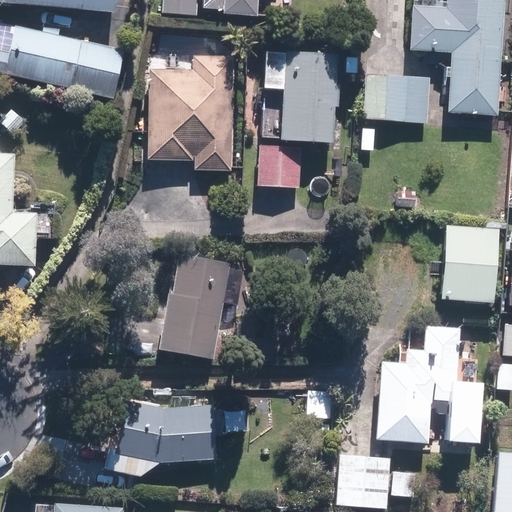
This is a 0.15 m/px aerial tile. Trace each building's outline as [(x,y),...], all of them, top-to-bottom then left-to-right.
[(0,0),(0,3),(108,13),(109,0),(0,0)] [(159,0),(158,12),(193,15),(193,0),(197,0),(197,7),(216,9),(215,13),(253,16),(253,0),(159,0)] [(491,115),(498,0),(443,0),(443,11),(408,8),(405,51),(447,53),(443,113),(491,115)] [(0,73),(107,97),(117,53),(0,26),(0,73)] [(326,142),(332,56),(280,52),(275,139),(326,142)] [(227,171),(229,57),(157,56),(157,70),(146,69),(144,159),(187,160),(187,158),(191,158),(191,170),(227,171)] [(424,79),(363,75),(360,118),(422,122),(424,79)] [(296,150),(255,148),(253,185),(294,187),(296,150)] [(8,156),(0,155),(0,263),(28,264),(30,217),(5,215),(8,156)] [(366,254),(358,288),(419,302),(437,224),(390,213),(380,257),(366,254)] [(491,231),(440,228),(436,298),(486,301),(491,231)] [(209,357),(224,265),(174,256),(167,295),(163,295),(154,349),(209,357)] [(275,317),(236,314),(233,363),(272,365),(275,317)] [(511,326),(501,326),(499,356),(511,356),(511,326)] [(399,364),(376,362),(370,439),(422,443),(425,404),(449,406),(455,330),(420,328),(418,353),(400,351),(399,364)] [(511,362),(493,362),(492,390),(511,390),(511,362)] [(206,405),(155,409),(118,401),(107,449),(102,448),(98,470),(133,477),(153,463),(210,459),(206,405)] [(511,511),(511,453),(494,452),(489,511),(511,511)] [(382,507),(385,459),(337,457),(334,504),(382,507)]
